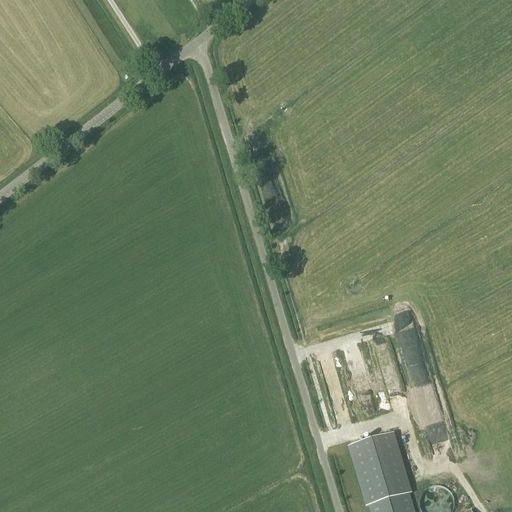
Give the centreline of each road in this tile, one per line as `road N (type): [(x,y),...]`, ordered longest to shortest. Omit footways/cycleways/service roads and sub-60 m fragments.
road 1 (unclassified): [(338,511),(197,42)]
road 2 (tertiary): [(0,197),(197,42)]
